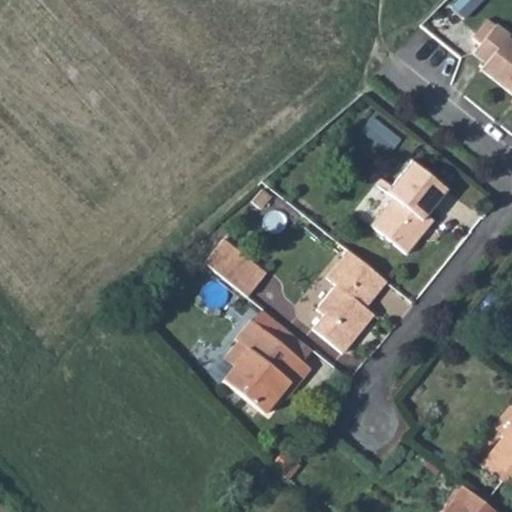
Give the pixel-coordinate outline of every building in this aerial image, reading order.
[(455,0),(449,6),(462,20),(481,0),(455,0)] [(478,68),(511,95),(511,42),(506,37),(508,35),(495,24),(472,52),(484,62),(478,68)] [(391,197),(368,225),(403,255),(431,220),(425,215),(445,190),(408,161),(384,191),(391,197)] [(221,242),(202,265),(245,300),(264,277),(221,242)] [(383,280),(345,250),(323,277),(332,286),(314,308),(322,315),(310,330),(339,353),(370,314),(359,305),(368,294),(370,296),(383,280)] [(258,310),(248,322),(298,361),(307,350),(258,310)] [(231,367),(220,382),(261,416),(277,396),(287,384),(291,387),(307,368),(298,361),(248,322),(246,320),(231,339),(234,342),(220,359),(231,367)] [(220,359),(209,373),(220,382),(231,367),(220,359)] [(287,384),(277,396),(282,400),(291,387),(287,384)] [(511,399),(511,400),(511,417),(497,436),(499,437),(477,464),(497,481),(504,474),(511,480),(511,399)] [(286,457),(275,471),(285,478),(295,464),(286,457)] [(491,511),(458,486),(437,511),(491,511)] [(257,491),(255,505),(270,507),(272,493),(257,491)]
